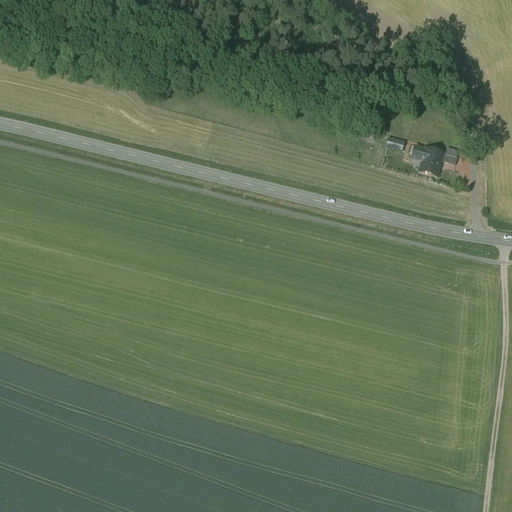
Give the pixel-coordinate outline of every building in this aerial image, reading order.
[(374,136),(364,134),(362,140),(372,142),(374,136)] [(400,144),(389,140),(386,148),(398,152),(400,144)] [(427,152),(415,149),(412,159),(424,163),(420,174),(437,179),(441,163),(443,156),(443,155),(427,151),(427,152)] [(447,151),(445,156),(456,159),(457,154),(447,151)] [(445,156),(443,156),(441,163),(455,167),(457,160),(456,159),(445,156)]
